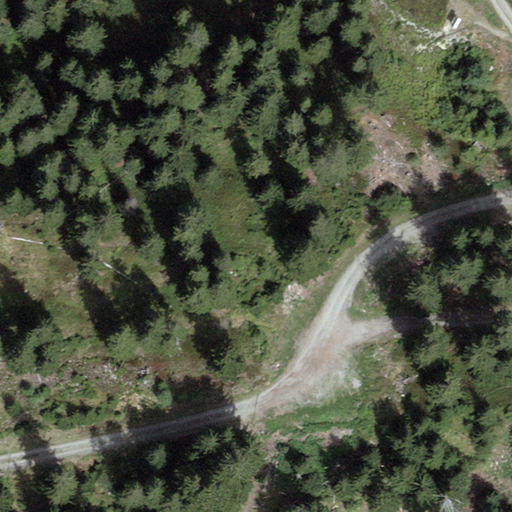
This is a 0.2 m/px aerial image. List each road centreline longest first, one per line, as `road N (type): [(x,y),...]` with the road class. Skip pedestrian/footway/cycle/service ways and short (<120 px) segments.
road 1 (track): [(511,199),(402,232),(359,267),(333,302),(331,338),(282,393),(0,461)]
road 2 (track): [(331,338),(511,320)]
